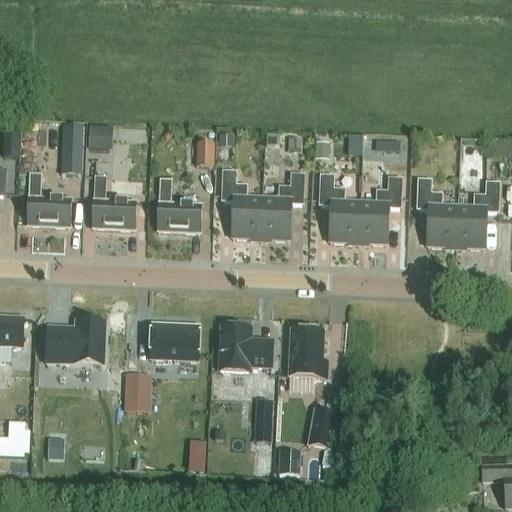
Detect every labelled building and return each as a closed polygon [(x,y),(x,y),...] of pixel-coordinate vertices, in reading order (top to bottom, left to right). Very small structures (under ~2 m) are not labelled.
[(5,130),(4,161),(19,162),(20,131),(5,130)] [(82,179),(85,131),(63,130),(61,178),(82,179)] [(113,152),(113,131),(90,130),(89,152),(113,152)] [(173,140),(168,135),(163,141),(168,146),(173,140)] [(280,149),(280,137),(267,137),(267,149),(280,149)] [(221,139),(221,147),(235,147),(235,139),(221,139)] [(290,142),(290,153),(303,153),(303,142),(290,142)] [(511,156),(511,143),(498,144),(498,157),(511,156)] [(317,145),(317,158),(330,158),(331,146),(317,145)] [(400,156),(401,145),(388,145),(388,156),(400,156)] [(214,171),(215,148),(197,147),(196,170),(214,171)] [(262,244),(263,204),(264,202),(248,201),(248,189),(237,188),(238,175),(224,175),(222,205),(235,206),(233,243),(262,244)] [(264,202),(263,204),(262,244),(290,245),(292,208),(304,209),(306,179),(292,178),(291,191),(280,191),(279,202),(264,202)] [(71,234),(73,206),(42,204),(43,180),(31,179),(29,232),(71,234)] [(359,249),(361,209),(361,207),(345,206),(346,194),(334,193),(335,180),(321,180),(319,210),(332,211),(330,248),(359,249)] [(136,237),(138,209),(107,208),(108,183),(96,183),(94,235),(136,237)] [(361,207),(361,209),(359,249),(387,250),(389,213),(402,214),(403,183),(389,183),(388,196),(377,195),(376,207),(361,207)] [(456,253),(458,214),(458,210),(443,210),(443,198),(432,197),(433,184),(418,183),(417,214),(430,214),(428,251),(456,253)] [(202,240),(203,212),(172,211),(173,186),(161,186),(159,238),(202,240)] [(458,210),(458,214),(456,253),(485,254),(486,217),(499,218),(501,187),(486,186),(486,200),(475,199),(474,211),(458,210)] [(0,321),(0,367),(12,368),(13,352),(24,352),(25,323),(0,321)] [(48,331),(47,368),(104,370),(106,326),(76,325),(76,333),(48,331)] [(199,370),(200,334),(152,332),(151,368),(199,370)] [(251,335),(222,334),(220,379),(249,380),(249,373),(271,375),(272,349),(251,347),(251,335)] [(328,386),(329,368),(324,368),(325,339),(292,337),(290,384),(328,386)] [(123,391),(124,371),(109,371),(108,390),(123,391)] [(127,379),(125,414),(149,416),(150,381),(127,379)] [(256,436),(272,436),(274,404),(257,403),(256,436)] [(331,457),(337,421),(316,417),(309,453),(331,457)] [(0,443),(0,460),(29,462),(31,437),(26,437),(26,429),(10,428),(9,444),(0,443)] [(301,480),(302,456),(280,455),(279,479),(301,480)] [(506,511),(511,511),(511,469),(483,470),(483,487),(505,486),(506,511)]
